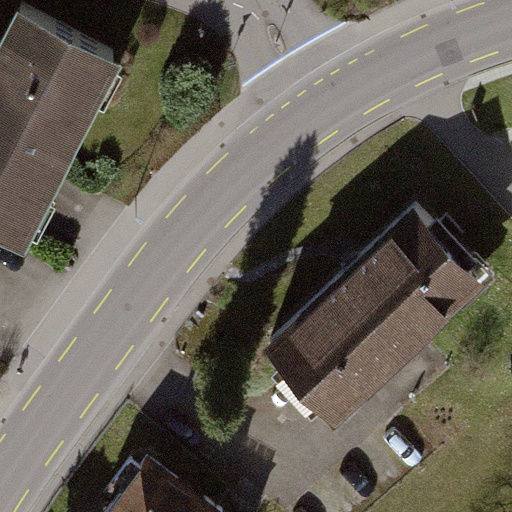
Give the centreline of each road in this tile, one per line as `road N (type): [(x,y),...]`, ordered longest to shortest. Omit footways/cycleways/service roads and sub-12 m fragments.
road 1 (secondary): [(328,106),(247,171),(176,247),(0,491)]
road 2 (secondary): [(511,23),(407,63),(328,106)]
